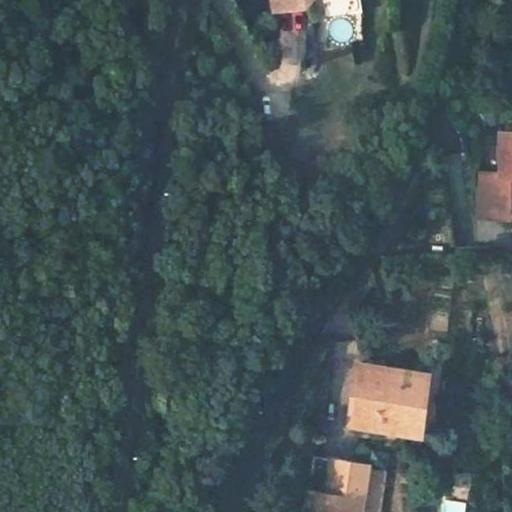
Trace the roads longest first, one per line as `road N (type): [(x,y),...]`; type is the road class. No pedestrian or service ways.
road 1 (residential): [(175,0),(111,511)]
road 2 (residential): [(229,511),(279,395),(364,251),(433,91)]
